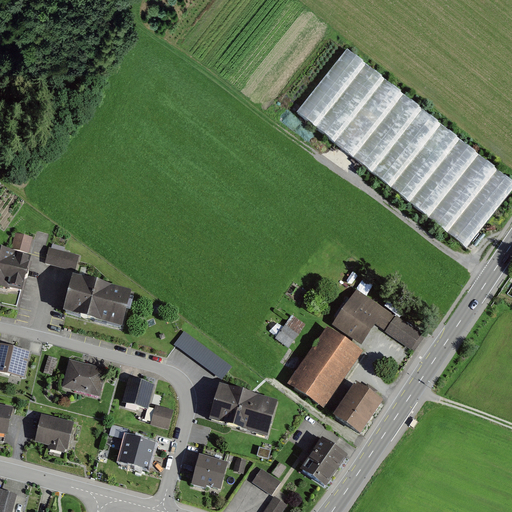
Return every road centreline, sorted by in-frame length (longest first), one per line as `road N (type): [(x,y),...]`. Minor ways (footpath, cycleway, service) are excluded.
road 1 (secondary): [(511,244),(332,511)]
road 2 (residential): [(161,508),(188,406),(181,381),(0,327)]
road 3 (track): [(315,153),(488,280)]
